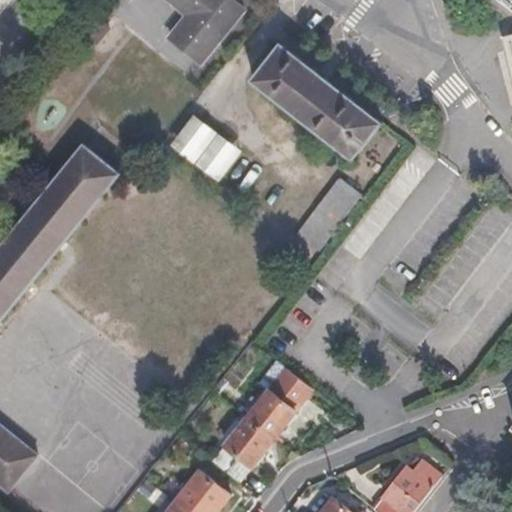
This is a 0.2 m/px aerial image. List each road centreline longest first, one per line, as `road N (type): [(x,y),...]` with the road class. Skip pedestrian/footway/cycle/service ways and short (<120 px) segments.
road 1 (residential): [(267,511),(300,467),(454,411),(490,432)]
road 2 (residential): [(344,0),(429,62),(409,0)]
